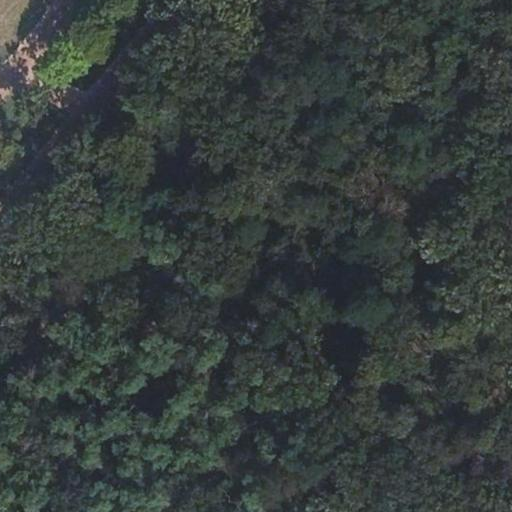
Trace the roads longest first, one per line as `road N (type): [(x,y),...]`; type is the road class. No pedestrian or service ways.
road 1 (track): [(354,511),(442,176),(511,9)]
road 2 (unknown): [(109,256),(318,0)]
road 3 (track): [(0,389),(109,256)]
